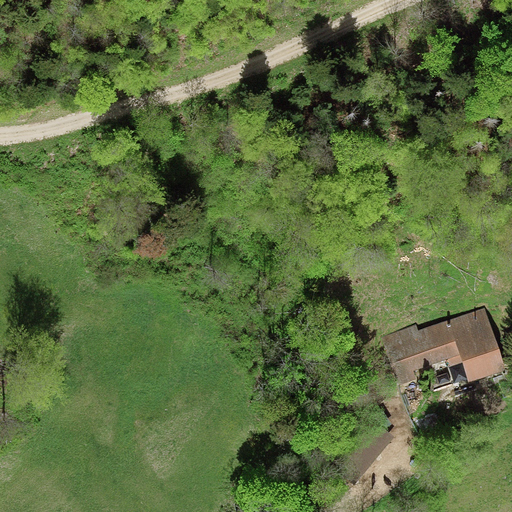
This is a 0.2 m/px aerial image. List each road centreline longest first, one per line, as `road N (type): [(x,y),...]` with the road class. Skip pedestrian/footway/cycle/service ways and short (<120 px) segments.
road 1 (track): [(393,0),(182,88),(0,136)]
road 2 (track): [(339,511),(402,456),(401,415)]
